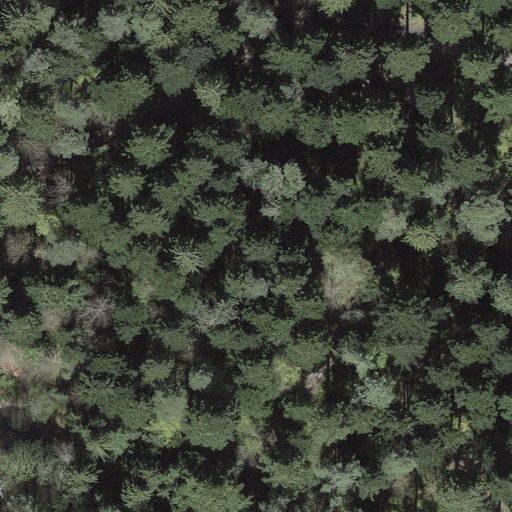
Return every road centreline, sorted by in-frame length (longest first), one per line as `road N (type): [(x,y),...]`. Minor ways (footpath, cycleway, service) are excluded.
road 1 (track): [(205,511),(370,263),(389,188),(370,61)]
road 2 (track): [(0,175),(184,92),(312,0)]
road 3 (track): [(370,61),(464,53),(511,58)]
